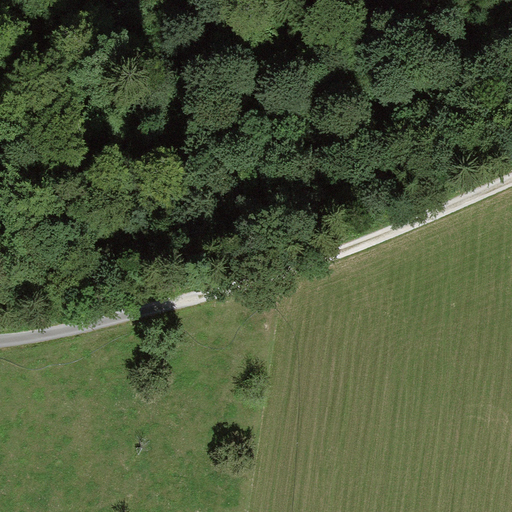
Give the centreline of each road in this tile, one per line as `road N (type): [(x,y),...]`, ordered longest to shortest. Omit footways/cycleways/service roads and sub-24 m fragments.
road 1 (track): [(511,177),(405,226),(239,282),(63,333),(0,340)]
road 2 (track): [(104,0),(41,78),(0,114)]
